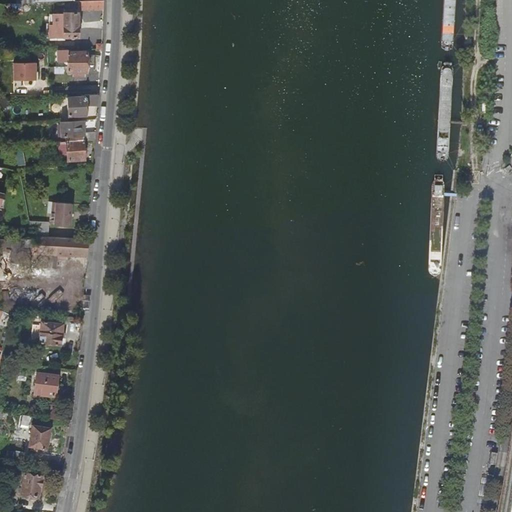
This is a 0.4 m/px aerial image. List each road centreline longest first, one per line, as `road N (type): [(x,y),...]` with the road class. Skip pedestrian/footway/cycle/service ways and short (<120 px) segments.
road 1 (residential): [(116,0),(96,274),(65,511)]
road 2 (track): [(478,0),(478,185)]
